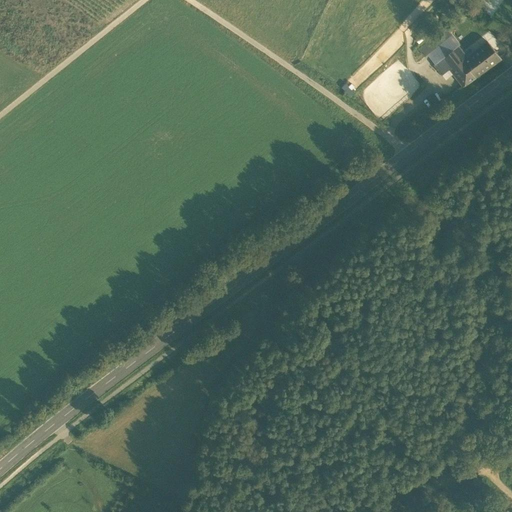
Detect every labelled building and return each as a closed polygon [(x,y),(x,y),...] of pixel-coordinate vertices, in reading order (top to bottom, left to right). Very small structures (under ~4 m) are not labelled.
[(480,0),(477,5),(491,15),(501,0),(480,0)] [(418,50),(424,57),(426,55),(452,35),(447,28),(437,35),(436,34),(426,42),(427,43),(418,50)] [(421,34),(415,40),(419,44),(425,38),(421,34)] [(426,55),(435,65),(442,59),(453,50),(457,46),(459,45),(452,35),(426,55)] [(454,74),(463,86),(472,80),(501,59),(487,42),(467,58),(462,62),(461,62),(457,57),(458,57),(457,56),(453,50),(442,59),(450,69),(454,74)] [(453,50),(457,56),(462,52),(457,46),(453,50)] [(467,58),(462,52),(457,56),(458,57),(457,57),(461,62),(462,62),(467,58)] [(434,65),(443,75),(450,69),(442,59),(435,65),(434,65)] [(450,69),(443,75),(446,80),(454,74),(450,69)] [(346,84),(341,88),(350,97),(354,93),(346,84)]
